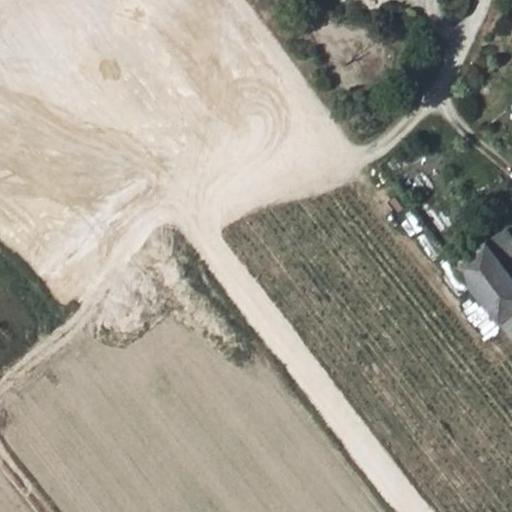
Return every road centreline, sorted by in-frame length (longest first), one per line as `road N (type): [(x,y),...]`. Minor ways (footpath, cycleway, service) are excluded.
road 1 (track): [(233,0),(356,177),(397,145),(458,69),(486,0)]
road 2 (track): [(356,177),(205,222),(85,317),(0,398)]
